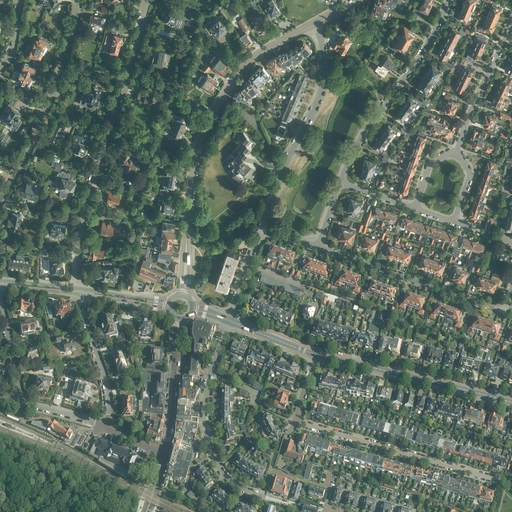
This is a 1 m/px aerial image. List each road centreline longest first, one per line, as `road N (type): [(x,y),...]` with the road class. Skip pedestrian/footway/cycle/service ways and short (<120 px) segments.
road 1 (tertiary): [(183,295),(193,164),(206,125),(251,57),(315,22)]
road 2 (residential): [(80,289),(85,201),(146,0)]
road 3 (residential): [(511,485),(296,420)]
road 4 (residential): [(261,227),(322,90),(325,51),(315,22)]
road 5 (residential): [(77,0),(54,88),(0,201)]
road 6 (residential): [(340,183),(449,0)]
road 7 (primary): [(317,355),(511,402)]
road 8 (residential): [(504,311),(317,247)]
road 9 (residential): [(457,149),(511,20)]
road 10 (residential): [(107,429),(107,392),(81,294)]
road 11 (tertiary): [(163,452),(179,320)]
road 12 (residential): [(209,443),(206,395),(229,321)]
